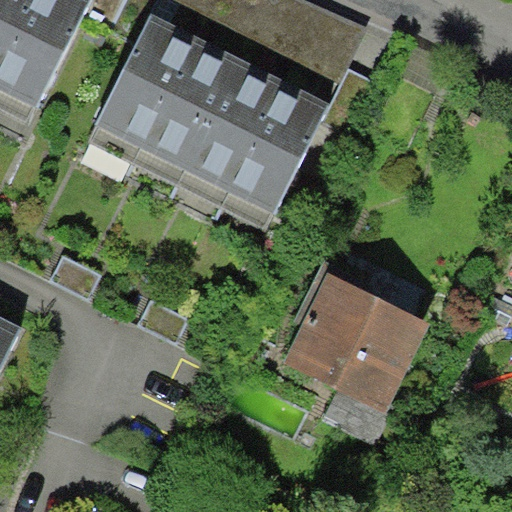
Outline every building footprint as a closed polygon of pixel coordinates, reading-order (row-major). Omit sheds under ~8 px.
[(0,0),(0,108),(29,124),(90,8),(74,0),(0,0)] [(359,31),(287,0),(177,0),(338,81),(359,31)] [(185,39),(148,20),(86,136),(263,229),(324,113),(290,95),(259,79),(213,55),(185,39)] [(99,277),(61,260),(52,280),(90,297),(99,277)] [(430,336),(319,283),(277,369),(388,422),(430,336)] [(187,321),(146,302),(136,324),(177,343),(187,321)] [(0,372),(18,338),(0,328),(0,372)]
